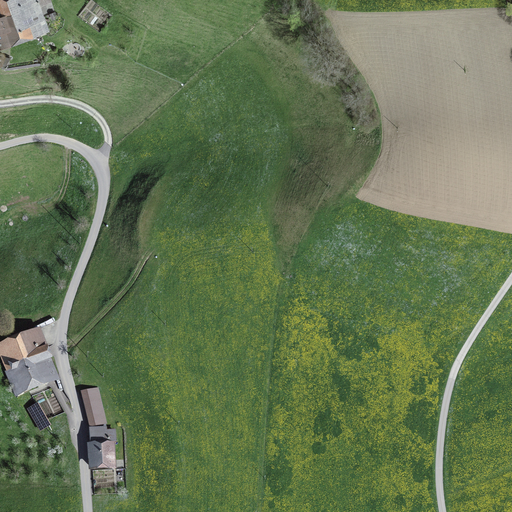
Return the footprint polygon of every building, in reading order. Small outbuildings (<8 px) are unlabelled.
[(0,46),(0,45),(45,27),(33,0),(0,0),(0,48),(1,49),(0,46)] [(52,2),(43,4),(45,12),(54,9),(52,2)] [(0,357),(13,391),(55,375),(39,330),(0,344),(0,357)] [(99,390),(81,394),(89,429),(107,425),(99,390)] [(107,433),(106,430),(90,431),(91,448),(89,448),(90,468),(111,466),(109,443),(116,442),(115,432),(107,433)]
